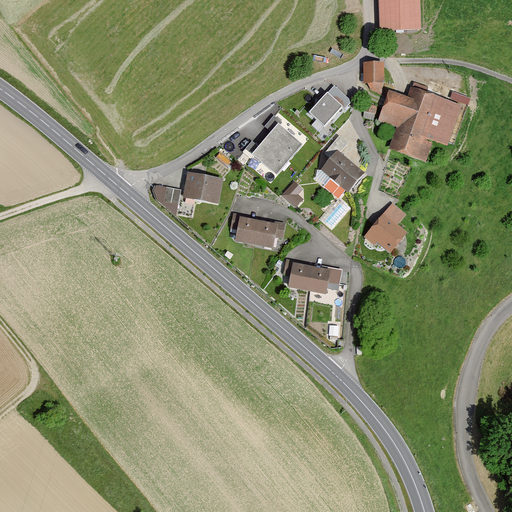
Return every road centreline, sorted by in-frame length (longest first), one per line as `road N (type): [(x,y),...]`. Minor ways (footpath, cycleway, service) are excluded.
road 1 (secondary): [(123,190),(337,376)]
road 2 (residential): [(123,190),(187,158),(291,87),(346,67)]
road 3 (residential): [(337,376),(347,355),(355,271),(297,224),(251,210)]
road 4 (residential): [(511,304),(484,338),(463,410),(467,464),(488,511)]
road 5 (secondary): [(337,376),(397,448),(424,511)]
road 6 (secondary): [(0,88),(123,190)]
road 7 (residential): [(368,55),(449,60),(511,80)]
road 8 (residential): [(346,67),(380,164),(374,196)]
